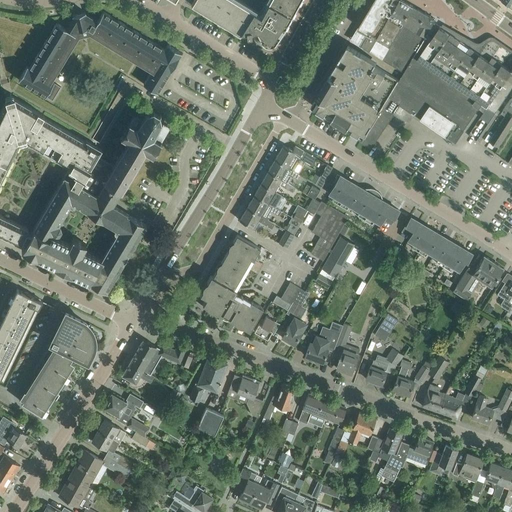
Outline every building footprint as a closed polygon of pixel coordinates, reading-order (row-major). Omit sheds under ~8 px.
[(264,0),(269,2),(261,16),(248,8),(250,6),(240,0),(237,0),(237,2),(234,0),(194,0),(191,5),(240,35),(240,34),(247,36),(252,36),(251,32),(256,31),(257,32),(261,41),(262,42),(262,43),(263,43),(263,44),(264,44),(265,44),(265,45),(266,45),(267,45),(268,45),(268,46),(269,46),(269,45),(270,45),(271,45),(272,45),(273,45),(273,44),(274,44),(274,43),(275,43),(279,36),(284,30),(288,22),(292,15),(297,6),(300,0),(264,0)] [(389,19),(399,0),(375,0),(359,27),(352,40),(363,47),(370,51),(378,38),(389,19)] [(383,59),(413,6),(402,0),(399,0),(389,19),(378,38),(370,51),(383,59)] [(511,0),(502,0),(504,1),(502,3),(503,4),(504,3),(503,3),(504,0),(505,0),(509,2),(507,6),(511,9),(511,8),(511,0)] [(394,66),(424,13),(413,6),(383,59),(394,66)] [(19,80),(52,100),(60,86),(51,80),(79,35),(90,32),(152,70),(144,84),(157,92),(170,71),(171,71),(179,58),(179,57),(181,52),(168,44),(165,49),(103,11),(96,23),(92,21),(93,19),(92,18),(91,20),(87,17),(87,18),(85,12),(73,15),(74,21),(71,25),(70,24),(69,25),(71,26),(68,30),(57,23),(29,67),(27,66),(19,80)] [(426,36),(433,23),(436,19),(424,13),(394,66),(404,72),(426,36)] [(439,27),(433,23),(426,36),(404,72),(399,80),(384,105),(393,112),(399,104),(411,112),(412,111),(421,117),(420,118),(431,126),(432,125),(441,131),(440,132),(451,139),(452,138),(456,141),(482,103),(487,107),(511,68),(511,51),(494,39),(494,40),(493,41),(491,42),(489,40),(487,44),(486,43),(485,45),(480,53),(440,26),(439,27)] [(343,54),(312,105),(363,136),(364,137),(365,136),(368,131),(371,126),(374,121),(377,116),(380,111),(384,105),(399,80),(375,65),(377,61),(349,44),(343,54)] [(511,68),(487,107),(480,117),(489,123),(511,88),(511,96),(504,108),(501,113),(505,115),(489,141),(499,146),(511,126),(511,68)] [(120,139),(128,143),(114,166),(97,156),(102,149),(86,139),(85,141),(43,116),(44,115),(15,98),(15,97),(5,100),(0,111),(0,234),(21,244),(21,243),(24,245),(22,250),(38,258),(39,257),(55,265),(55,266),(72,274),(72,273),(89,281),(88,282),(106,290),(124,260),(127,255),(145,225),(146,226),(146,225),(113,205),(145,151),(152,156),(170,126),(163,122),(161,122),(160,116),(161,115),(161,114),(159,115),(154,112),(154,110),(153,110),(153,112),(147,114),(146,112),(145,113),(146,114),(143,119),(138,116),(138,115),(137,115),(137,116),(134,117),(133,115),(132,116),(133,117),(128,127),(124,124),(123,126),(122,125),(119,130),(120,131),(120,132),(123,134),(122,136),(120,137),(120,139)] [(395,113),(393,112),(384,105),(380,111),(391,119),(395,113)] [(388,124),(391,119),(380,111),(377,116),(388,124)] [(384,129),(388,124),(377,116),(374,121),(384,129)] [(381,134),(384,129),(374,121),(371,126),(381,134)] [(378,139),(381,134),(371,126),(368,131),(378,139)] [(375,143),(378,139),(368,131),(365,136),(375,143)] [(371,149),(375,143),(365,136),(364,137),(361,142),(371,149)] [(317,157),(300,148),(295,145),(292,150),(283,145),(274,160),(292,169),(297,161),(299,162),(301,159),(313,165),(317,157)] [(298,179),(301,174),(292,169),(274,160),(267,172),(289,184),(293,176),(298,179)] [(295,187),(289,184),(267,172),(261,183),(276,191),(280,185),(292,192),(295,187)] [(322,186),(327,177),(321,173),(316,183),(322,186)] [(363,187),(360,186),(347,178),(347,179),(340,175),(339,177),(329,193),(335,197),(341,200),(339,204),(347,209),(349,205),(360,211),(358,215),(365,220),(368,216),(374,220),(380,223),(383,219),(390,223),(391,224),(398,212),(397,212),(399,209),(390,204),(390,205),(382,200),(382,196),(379,192),(376,189),(371,187),(367,188),(363,187)] [(276,191),(261,183),(254,195),(269,204),(274,207),(275,207),(282,195),(276,191)] [(312,185),(307,194),(313,198),(315,199),(320,189),(312,185)] [(262,216),(269,204),(254,195),(247,206),(247,207),(262,216)] [(320,202),(315,199),(313,198),(306,209),(314,214),(315,212),(320,202)] [(348,216),(336,209),(321,201),(320,202),(315,212),(321,215),(312,231),(320,236),(311,253),(323,260),(348,216)] [(247,208),(240,220),(254,228),(259,221),(272,229),(275,223),(262,216),(247,207),(247,208)] [(275,207),(274,207),(272,211),(279,215),(281,211),(275,207)] [(296,212),(292,217),(292,218),(301,223),(304,217),(296,212)] [(294,235),(301,223),(292,218),(292,217),(290,220),(288,223),(291,224),(287,230),(294,235)] [(453,267),(459,270),(469,254),(468,253),(461,250),(463,247),(426,225),(424,228),(418,224),(419,221),(411,217),(410,219),(409,219),(402,231),(403,231),(410,235),(408,240),(413,243),(411,247),(426,256),(428,252),(439,258),(436,262),(451,271),(453,267)] [(287,230),(280,243),(287,247),(294,235),(287,230)] [(253,260),(260,248),(237,234),(213,276),(211,275),(200,294),(206,298),(203,304),(221,315),(221,316),(221,315),(220,316),(222,318),(225,320),(228,320),(229,319),(250,331),(263,308),(251,301),(250,303),(231,293),(251,258),(253,260)] [(341,235),(322,268),(336,276),(345,260),(353,246),(355,244),(341,235)] [(470,263),(453,290),(467,299),(471,293),(466,290),(475,276),(491,286),(493,283),(496,285),(501,277),(498,276),(503,267),(484,255),(476,267),(470,263)] [(428,277),(431,272),(420,266),(417,270),(428,277)] [(319,273),(315,280),(328,287),(332,280),(329,278),(320,273),(319,273)] [(281,298),(291,304),(293,301),(300,288),(290,282),(281,298)] [(511,295),(511,283),(510,286),(505,282),(497,294),(508,301),(511,295)] [(0,377),(0,378),(35,307),(38,308),(42,301),(39,299),(39,298),(21,289),(20,290),(19,289),(17,288),(14,295),(13,296),(15,297),(13,303),(10,302),(7,309),(9,310),(6,316),(4,315),(1,322),(3,323),(0,329),(0,328),(0,377)] [(308,293),(305,291),(300,288),(293,301),(300,306),(308,293)] [(291,304),(281,298),(276,295),(273,301),(288,310),(291,304)] [(463,305),(455,300),(450,309),(458,314),(463,305)] [(288,310),(286,312),(294,317),(289,325),(282,337),(288,340),(287,342),(292,345),(293,343),(295,344),(302,332),(301,332),(306,323),(299,319),(302,315),(297,312),(300,306),(293,301),(291,304),(288,310)] [(488,303),(484,309),(490,313),(494,307),(488,303)] [(80,319),(77,318),(66,312),(51,342),(57,345),(21,402),(42,414),(42,413),(41,412),(44,407),(46,408),(53,397),(51,395),(55,390),(57,391),(64,380),(62,378),(65,373),(67,375),(75,363),(70,360),(74,354),(85,359),(84,361),(86,362),(91,351),(93,346),(94,341),(93,336),(92,336),(92,337),(87,334),(89,329),(90,330),(91,329),(88,325),(84,322),(80,319)] [(388,313),(375,334),(380,337),(391,320),(396,324),(398,319),(388,313)] [(259,322),(254,330),(268,338),(271,331),(274,333),(280,323),(279,323),(274,320),(275,320),(266,315),(261,323),(259,322)] [(484,316),(480,322),(486,327),(490,321),(484,316)] [(491,330),(497,334),(504,324),(497,320),(491,330)] [(345,344),(348,336),(352,326),(344,323),(343,326),(340,333),(334,348),(333,352),(341,355),(337,367),(344,370),(343,372),(350,374),(350,372),(351,373),(358,354),(353,352),(354,348),(345,344)] [(310,342),(305,355),(307,356),(312,358),(323,362),(328,349),(326,348),(327,345),(334,348),(340,333),(333,330),(330,329),(323,326),(319,336),(313,334),(310,342)] [(180,362),(186,347),(178,344),(176,350),(162,344),(161,348),(143,339),(129,363),(150,375),(162,355),(180,362)] [(385,358),(397,366),(404,355),(392,347),(385,358)] [(197,353),(193,360),(198,362),(201,356),(197,353)] [(217,390),(227,362),(209,355),(198,383),(195,381),(190,397),(199,400),(205,385),(217,390)] [(439,355),(428,373),(437,379),(449,361),(439,355)] [(409,394),(411,387),(414,381),(405,377),(408,368),(410,368),(413,362),(402,358),(399,364),(402,365),(398,375),(393,388),(402,392),(401,393),(406,396),(407,394),(409,394)] [(380,386),(386,371),(388,365),(374,359),(371,366),(371,365),(366,378),(374,381),(373,383),(380,386)] [(150,375),(129,363),(122,375),(135,382),(139,376),(143,378),(151,382),(154,377),(150,375)] [(430,369),(422,365),(414,377),(422,382),(430,369)] [(484,375),(488,369),(481,365),(478,371),(484,375)] [(488,369),(484,375),(490,378),(494,370),(489,367),(488,369)] [(243,375),(242,377),(234,374),(234,375),(235,375),(227,395),(230,389),(249,396),(246,402),(252,414),(257,416),(264,397),(262,400),(254,397),(260,381),(261,382),(261,381),(243,374),(242,375),(243,375)] [(474,374),(465,392),(471,395),(472,396),(474,391),(479,382),(481,378),(474,374)] [(479,382),(474,391),(479,393),(483,384),(479,382)] [(290,402),(295,388),(283,383),(278,397),(273,395),(263,417),(270,420),(276,405),(289,410),(292,403),(290,402)] [(446,394),(445,394),(439,392),(440,388),(430,384),(428,388),(422,405),(439,411),(446,394)] [(439,411),(456,417),(464,394),(458,392),(455,398),(448,395),(452,388),(449,386),(445,394),(446,394),(439,411)] [(511,389),(507,387),(498,406),(507,410),(511,398),(511,389)] [(174,388),(166,402),(174,406),(181,392),(174,388)] [(136,431),(144,436),(149,428),(130,417),(136,406),(139,408),(143,400),(130,393),(126,399),(127,400),(126,402),(112,393),(104,407),(119,415),(116,419),(130,427),(136,431)] [(325,417),(331,401),(309,393),(303,409),(299,420),(307,423),(311,412),(325,417)] [(472,416),(488,422),(493,409),(483,405),(486,397),(479,395),(472,416)] [(340,423),(346,407),(331,401),(325,417),(340,423)] [(156,412),(158,408),(150,403),(147,407),(156,412)] [(197,427),(215,435),(224,415),(206,407),(197,427)] [(368,438),(376,418),(359,412),(353,428),(348,441),(356,444),(360,435),(368,438)] [(286,418),(282,430),(288,432),(293,421),(286,418)] [(27,434),(15,426),(16,424),(7,419),(0,430),(0,441),(4,444),(7,439),(19,446),(27,434)] [(119,442),(122,437),(126,432),(119,428),(119,427),(105,419),(98,429),(119,442)] [(254,422),(248,419),(245,426),(251,428),(254,422)] [(293,421),(288,432),(294,434),(298,423),(293,421)] [(378,437),(373,450),(380,453),(378,457),(387,461),(391,451),(392,452),(393,452),(402,433),(390,428),(385,440),(378,437)] [(113,453),(119,442),(98,429),(92,440),(106,449),(106,448),(113,453)] [(136,431),(132,438),(146,446),(146,445),(149,439),(150,439),(144,436),(136,431)] [(335,451),(341,439),(341,437),(334,434),(328,449),(329,450),(324,462),(330,464),(335,451)] [(373,450),(378,437),(372,435),(367,447),(373,450)] [(430,448),(433,440),(419,435),(414,448),(410,447),(411,444),(410,444),(409,446),(401,443),(402,441),(401,441),(396,455),(392,453),(392,452),(391,451),(387,461),(384,468),(390,471),(393,467),(396,468),(399,463),(403,464),(402,466),(402,467),(405,460),(404,460),(406,456),(415,460),(416,458),(426,462),(426,464),(428,459),(432,461),(436,452),(436,450),(430,448)] [(341,439),(335,451),(342,454),(348,442),(341,439)] [(441,471),(443,465),(450,467),(457,449),(446,445),(442,454),(436,452),(432,461),(429,470),(437,473),(441,471)] [(89,485),(103,460),(85,450),(71,475),(89,485)] [(287,467),(292,456),(284,452),(279,463),(287,467)] [(457,462),(453,473),(466,478),(466,476),(475,480),(478,472),(483,459),(467,453),(463,464),(457,462)] [(0,467),(13,476),(20,465),(4,455),(0,461),(0,467)] [(135,464),(121,456),(117,462),(131,470),(135,464)] [(131,470),(117,462),(113,470),(127,478),(131,470)] [(493,495),(503,466),(491,462),(485,477),(493,479),(491,483),(492,486),(495,487),(493,495)] [(505,484),(510,486),(511,481),(511,469),(503,466),(493,495),(500,498),(505,484)] [(0,467),(0,489),(3,492),(13,476),(0,467)] [(250,502),(259,483),(253,481),(256,474),(243,468),(237,482),(238,481),(245,484),(239,497),(241,498),(241,500),(245,501),(246,500),(250,502)] [(182,481),(187,474),(180,469),(175,476),(182,481)] [(172,481),(176,473),(171,470),(167,478),(172,481)] [(87,511),(89,508),(90,505),(91,505),(92,504),(91,503),(92,501),(83,496),(89,485),(71,475),(60,496),(77,506),(77,505),(87,511)] [(259,483),(250,502),(254,504),(254,506),(258,508),(260,507),(261,507),(267,494),(273,497),(279,484),(267,479),(264,486),(259,483)] [(476,479),(471,493),(479,496),(484,482),(476,479)] [(158,492),(162,485),(157,483),(153,489),(158,492)] [(374,492),(379,495),(384,486),(378,483),(374,492)] [(194,511),(192,509),(195,504),(204,510),(208,504),(209,504),(211,501),(211,499),(212,498),(202,491),(204,490),(196,484),(192,490),(194,491),(190,498),(177,490),(172,497),(174,498),(194,511),(194,510),(194,511)] [(289,511),(295,501),(298,493),(282,486),(275,500),(281,502),(276,511),(289,511)] [(317,498),(320,490),(315,488),(311,496),(317,498)] [(356,489),(354,495),(367,502),(370,496),(356,489)] [(421,496),(411,492),(409,498),(418,502),(421,496)] [(295,501),(289,511),(310,511),(314,501),(306,497),(300,503),(295,501)] [(193,511),(194,511),(174,498),(169,506),(177,511),(193,511)] [(44,510),(43,511),(63,511),(62,511),(48,503),(47,505),(45,504),(43,508),(44,510)]
